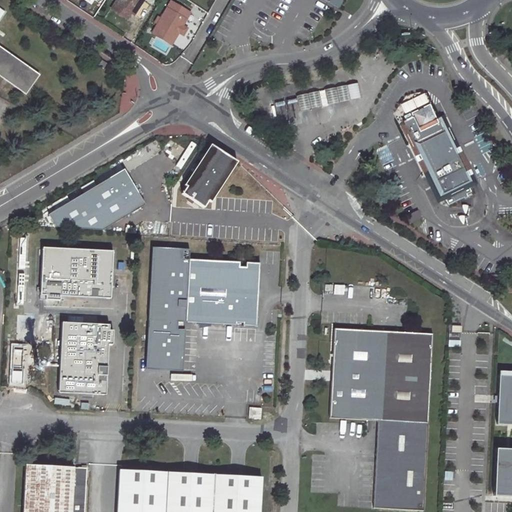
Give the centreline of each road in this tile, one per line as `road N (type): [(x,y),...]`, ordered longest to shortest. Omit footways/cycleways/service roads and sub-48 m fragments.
road 1 (unclassified): [(388,0),(324,56),(255,66),(186,101)]
road 2 (residential): [(324,197),(511,326)]
road 3 (unclassified): [(186,101),(151,112),(0,207)]
road 4 (residential): [(324,197),(186,101)]
road 5 (residential): [(168,85),(41,0)]
road 6 (secondary): [(430,17),(511,129)]
